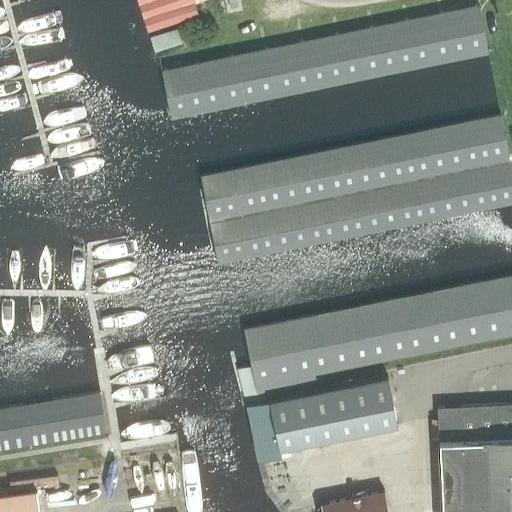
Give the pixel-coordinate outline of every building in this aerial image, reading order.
[(174,21),(199,13),(194,0),(141,0),(150,29),(174,21)] [(171,119),(425,65),(487,52),(477,5),(194,65),(161,72),(171,119)] [(158,51),(181,44),(177,29),(150,37),(154,52),(158,51)] [(511,179),(499,116),(202,178),(220,264),(511,203),(511,179)] [(511,275),(246,331),(259,395),(316,383),(315,374),(511,333),(511,275)] [(249,407),(260,461),(282,456),(281,449),(398,425),(388,376),(270,401),(271,402),(249,407)] [(0,410),(0,449),(104,432),(98,394),(0,410)] [(439,440),(511,435),(511,402),(438,406),(438,418),(431,419),(432,436),(439,436),(439,440)] [(511,435),(439,440),(442,511),(464,511),(474,511),(474,509),(511,507),(511,435)] [(150,511),(146,473),(66,484),(70,511),(150,511)] [(0,511),(39,511),(37,489),(0,493),(0,511)] [(389,511),(385,490),(322,505),(323,511),(389,511)]
